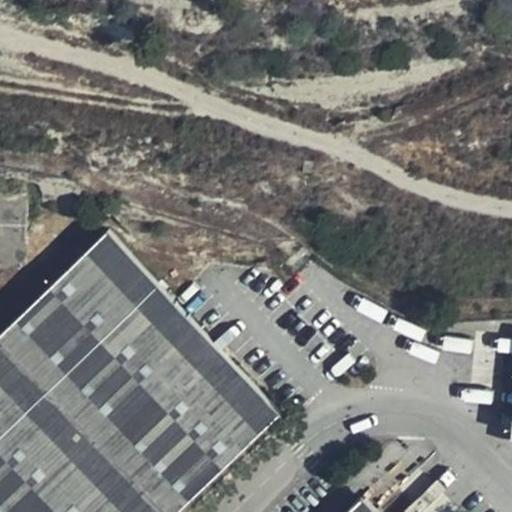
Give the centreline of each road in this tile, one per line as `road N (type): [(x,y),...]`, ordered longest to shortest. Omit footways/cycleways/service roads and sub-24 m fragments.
road 1 (track): [(0,28),(415,185),(511,207)]
road 2 (unclassified): [(511,475),(460,423),(367,418),(320,433),(239,511)]
